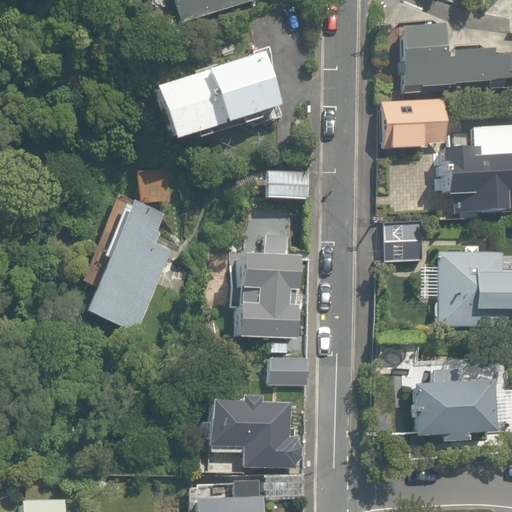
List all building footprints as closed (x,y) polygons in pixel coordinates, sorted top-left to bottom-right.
[(166,0),(174,23),(247,0),(166,0)] [(389,92),(511,87),(511,65),(429,69),(428,33),(386,34),(389,92)] [(246,59),(146,90),(164,146),(273,108),(266,82),(272,78),(262,48),(244,54),(246,59)] [(370,103),(370,151),(420,150),(420,128),(435,128),(435,103),(370,103)] [(464,136),(436,135),(434,201),(449,201),(449,215),(511,216),(511,125),(465,124),(464,136)] [(300,177),(250,177),(250,204),(300,204),(300,177)] [(174,226),(114,202),(71,313),(130,336),(174,226)] [(418,222),(374,222),(374,263),(418,262),(418,222)] [(511,332),(511,275),(505,276),(505,254),(429,253),(428,332),(511,332)] [(293,258),(231,257),(231,291),(233,292),(234,305),(231,305),(230,324),(295,328),(293,304),(290,304),(290,293),(293,293),(293,258)] [(305,360),(263,357),(261,389),(303,391),(305,360)] [(507,435),(506,387),(455,388),(455,375),(426,376),(427,389),(401,389),(403,437),(507,435)] [(255,398),(235,398),(234,404),(202,404),(202,424),(198,424),(199,441),(202,441),(202,448),(238,450),(238,470),(291,470),(291,465),(293,464),(295,460),(296,457),(296,453),(295,450),(294,447),(291,446),(286,444),(284,406),(255,405),(255,398)] [(229,500),(189,501),(189,511),(260,511),(260,498),(255,498),(254,481),(228,482),(229,500)] [(60,511),(61,503),(4,504),(4,511),(60,511)]
